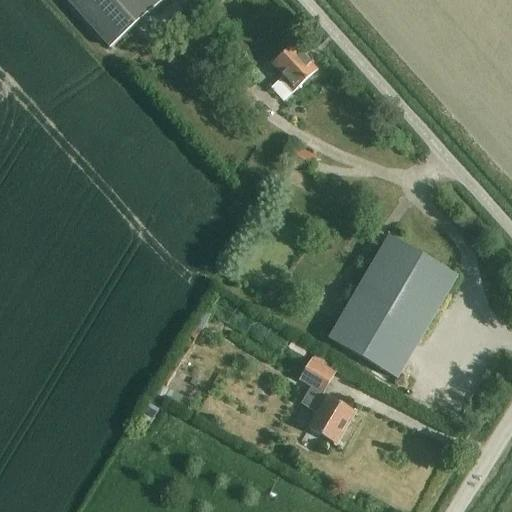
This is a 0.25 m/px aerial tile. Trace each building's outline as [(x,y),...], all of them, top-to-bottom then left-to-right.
[(65,0),(111,50),(166,0),(65,0)] [(315,74),(317,73),(294,47),(272,66),(283,79),(271,90),(283,104),(309,80),(311,82),(317,76),(315,74)] [(271,72),(261,59),(249,69),(259,81),(271,72)] [(316,159),(294,149),(287,165),(310,175),(316,159)] [(397,382),(458,278),(389,238),(328,341),(397,382)] [(166,390),(211,317),(201,311),(157,386),(152,396),(162,402),(186,415),(192,404),(166,390)] [(298,328),(290,341),(302,349),(311,336),(298,328)] [(322,396),(339,368),(317,355),(300,382),(311,389),(301,406),(317,416),(308,430),(336,446),(354,414),(327,398),(322,396)] [(151,396),(135,423),(146,429),(162,402),(152,396),(151,396)] [(461,428),(467,431),(471,425),(465,422),(461,428)]
